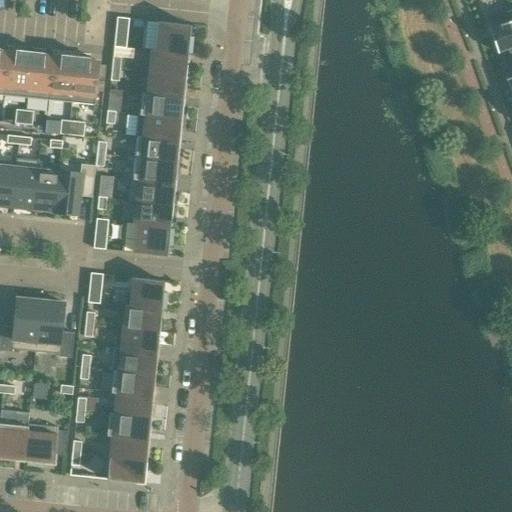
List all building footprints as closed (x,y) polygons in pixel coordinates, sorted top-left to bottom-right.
[(497,52),(500,51),(500,52),(511,47),(511,9),(506,12),(510,21),(491,27),(496,40),(493,41),(497,52)] [(94,35),(96,22),(69,17),(67,30),(94,35)] [(117,18),(114,47),(126,48),(129,19),(117,18)] [(151,50),(151,51),(187,55),(187,53),(191,53),(193,37),(187,36),(188,25),(159,22),(156,50),(151,50)] [(16,53),(8,52),(3,95),(26,98),(31,52),(17,51),(16,53)] [(151,51),(149,72),(185,76),(187,55),(151,51)] [(26,98),(49,100),(53,57),(44,56),(45,54),(31,52),(26,98)] [(62,58),(53,57),(49,100),(72,102),(76,57),(62,56),(62,58)] [(113,56),(111,68),(123,70),(125,58),(113,56)] [(90,58),(76,57),(72,102),(95,105),(97,92),(99,65),(100,62),(90,61),(90,58)] [(99,65),(97,92),(103,92),(106,66),(99,65)] [(123,70),(111,68),(110,80),(122,82),(123,70)] [(142,92),(142,93),(183,98),(185,76),(149,72),(147,93),(142,92)] [(180,119),(183,98),(142,93),(140,114),(137,113),(137,115),(180,119)] [(108,99),(107,111),(119,113),(120,101),(108,99)] [(12,120),(26,122),(28,108),(14,106),(12,120)] [(42,109),(28,108),(26,122),(40,123),(42,109)] [(119,113),(107,111),(106,123),(118,125),(119,113)] [(137,115),(135,136),(178,141),(180,119),(137,115)] [(60,117),(58,131),(72,133),(74,119),(60,117)] [(88,120),(74,119),(72,133),(86,134),(88,120)] [(19,137),(7,135),(6,143),(18,145),(19,137)] [(135,158),(176,162),(178,141),(135,136),(135,137),(137,137),(135,158)] [(31,138),(19,137),(18,145),(30,146),(31,138)] [(61,149),(62,141),(50,140),(49,148),(61,149)] [(97,150),(97,154),(105,155),(106,143),(98,142),(97,150)] [(131,152),(132,143),(110,142),(110,151),(131,152)] [(103,167),(105,155),(97,154),(95,166),(103,167)] [(0,205),(12,207),(17,158),(16,158),(15,163),(0,161),(0,205)] [(12,207),(33,209),(38,161),(17,158),(12,207)] [(130,178),(130,179),(174,184),(176,162),(135,158),(133,178),(130,178)] [(38,161),(33,209),(53,211),(53,213),(55,213),(59,171),(58,171),(58,172),(38,170),(39,161),(38,161)] [(109,164),(109,174),(126,174),(125,163),(109,164)] [(59,171),(55,213),(77,215),(81,173),(59,171)] [(171,205),(174,184),(130,179),(128,201),(171,205)] [(99,185),(98,197),(107,198),(108,186),(99,185)] [(105,210),(107,198),(98,197),(97,209),(105,210)] [(135,202),(133,223),(169,227),(171,205),(128,201),(135,202)] [(169,227),(133,223),(133,224),(138,224),(135,253),(164,256),(165,244),(171,245),(173,229),(169,228),(169,227)] [(107,232),(95,231),(93,248),(105,250),(107,232)] [(99,304),(102,275),(90,273),(87,303),(99,304)] [(125,306),(124,307),(161,310),(161,308),(165,309),(166,292),(160,292),(161,280),(132,277),(129,306),(125,306)] [(35,352),(40,301),(16,298),(14,327),(1,325),(0,333),(0,350),(11,352),(12,350),(35,352)] [(40,301),(35,352),(58,354),(58,357),(71,358),(74,333),(61,332),(64,303),(40,301)] [(161,310),(124,307),(122,328),(159,332),(161,310)] [(86,312),(85,324),(93,325),(94,313),(86,312)] [(93,325),(85,324),(84,336),(92,337),(93,325)] [(159,332),(122,328),(120,349),(113,348),(113,349),(156,353),(159,332)] [(113,349),(111,370),(154,375),(156,353),(113,349)] [(82,355),(81,367),(89,368),(90,356),(82,355)] [(87,380),(89,368),(81,367),(79,379),(87,380)] [(154,375),(111,370),(111,371),(113,372),(111,392),(152,396),(154,375)] [(16,387),(8,386),(3,385),(2,393),(15,395),(16,387)] [(73,386),(60,385),(59,394),(72,395),(73,386)] [(109,413),(109,414),(150,418),(152,396),(111,392),(111,393),(116,394),(113,413),(109,413)] [(77,399),(76,410),(84,411),(86,399),(77,399)] [(83,423),(84,411),(76,410),(75,422),(83,423)] [(150,418),(109,414),(106,435),(147,439),(150,418)] [(27,427),(0,423),(0,458),(25,461),(28,424),(27,424),(27,427)] [(28,424),(25,461),(54,464),(57,427),(28,424)] [(111,436),(109,457),(145,461),(147,439),(106,435),(106,436),(111,436)] [(73,441),(72,453),(80,454),(81,442),(73,441)] [(79,466),(80,454),(72,453),(71,465),(79,466)] [(107,479),(143,483),(145,461),(109,457),(107,479)]
